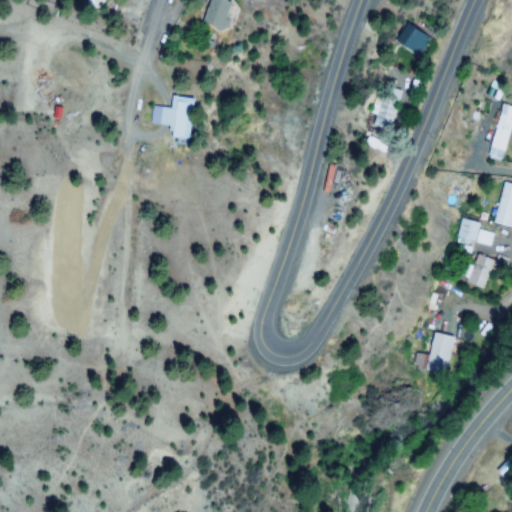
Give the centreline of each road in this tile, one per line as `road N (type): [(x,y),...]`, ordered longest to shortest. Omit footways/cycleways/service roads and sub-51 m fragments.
road 1 (tertiary): [(475,0),(400,178),(321,329),(294,358),(275,358),(264,321),(357,0)]
road 2 (residential): [(129,336),(138,164),(151,49),(166,0)]
road 3 (primary): [(426,511),(469,438),(511,386)]
